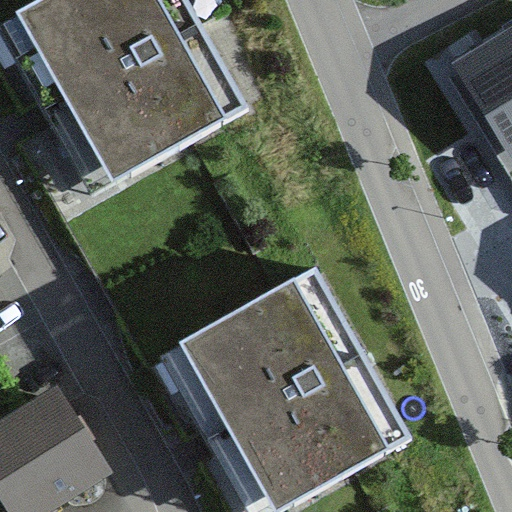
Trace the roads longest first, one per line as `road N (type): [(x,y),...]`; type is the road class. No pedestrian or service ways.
road 1 (residential): [(335,60),(511,477)]
road 2 (residential): [(0,161),(176,511)]
road 3 (residential): [(457,0),(335,60)]
